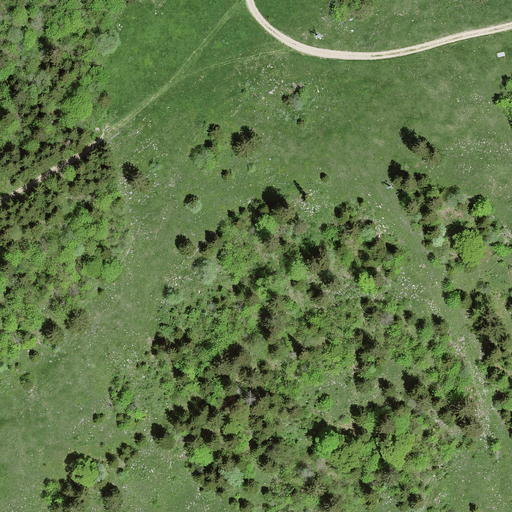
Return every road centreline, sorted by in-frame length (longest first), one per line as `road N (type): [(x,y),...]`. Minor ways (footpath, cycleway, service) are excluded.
road 1 (track): [(299,47),(386,55),(511,26)]
road 2 (track): [(0,207),(162,93)]
road 3 (track): [(162,93),(299,47)]
